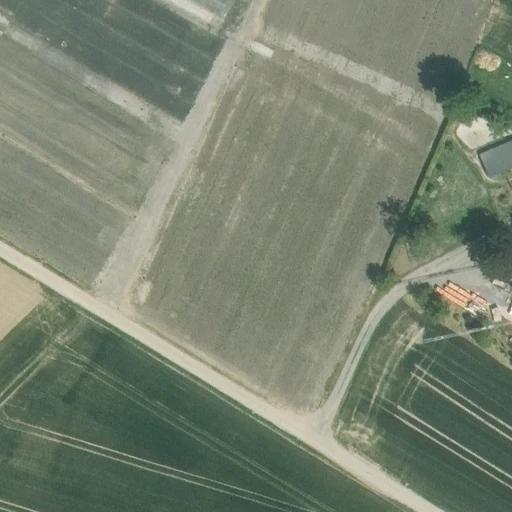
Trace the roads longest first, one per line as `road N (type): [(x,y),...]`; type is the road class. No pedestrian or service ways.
road 1 (track): [(447,511),(0,243)]
road 2 (track): [(319,433),(364,350),(425,268),(511,226)]
